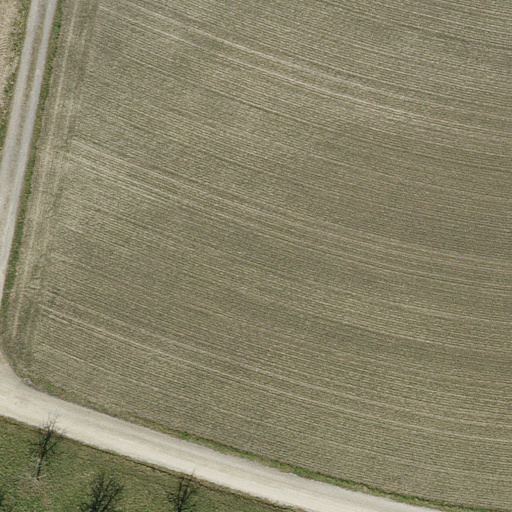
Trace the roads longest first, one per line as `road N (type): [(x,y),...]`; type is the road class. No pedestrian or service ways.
road 1 (track): [(0,394),(223,465),(418,511)]
road 2 (track): [(0,245),(54,0)]
